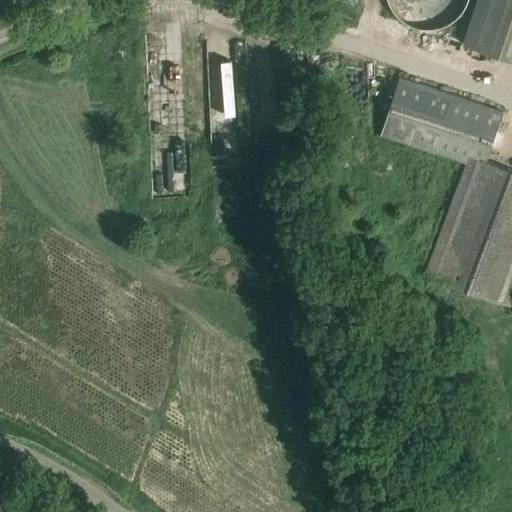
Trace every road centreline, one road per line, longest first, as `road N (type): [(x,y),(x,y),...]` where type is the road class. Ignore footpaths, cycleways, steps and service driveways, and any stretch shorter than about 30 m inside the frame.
road 1 (track): [(0,48),(124,4),(159,0)]
road 2 (unclassified): [(0,445),(115,511)]
